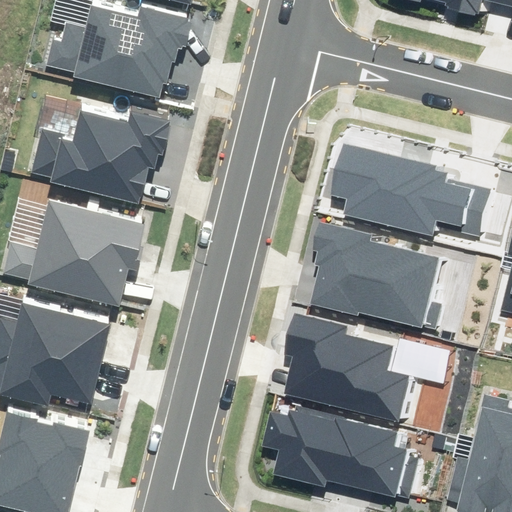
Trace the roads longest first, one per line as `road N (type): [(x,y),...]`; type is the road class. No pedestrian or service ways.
road 1 (residential): [(167,511),(282,40)]
road 2 (residential): [(511,97),(282,40)]
